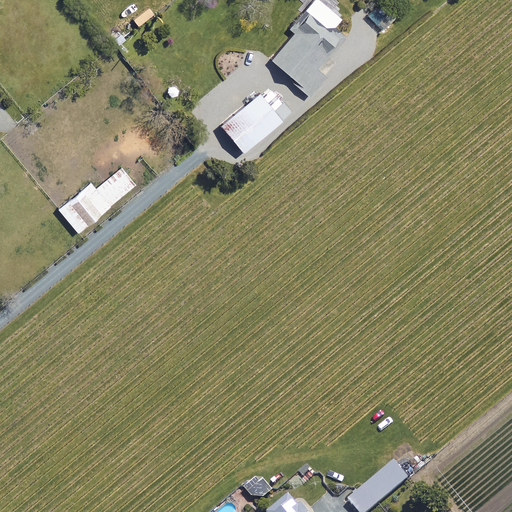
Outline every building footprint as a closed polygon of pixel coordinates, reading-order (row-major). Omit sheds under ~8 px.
[(332,27),(337,20),(312,0),(289,28),(293,32),(269,60),(293,80),(291,83),(307,96),(324,76),(315,68),(342,36),(332,27)] [(378,1),(364,14),(379,31),(394,18),(378,1)] [(241,152),(286,113),(268,91),(260,98),(256,93),(218,125),(241,152)] [(133,184),(119,167),(93,188),(88,181),(56,208),(76,231),(133,184)] [(369,511),(407,479),(392,462),(348,500),(358,511),(369,511)] [(271,491),(259,476),(244,488),(256,503),(271,491)] [(301,511),(287,495),(267,511),(301,511)]
